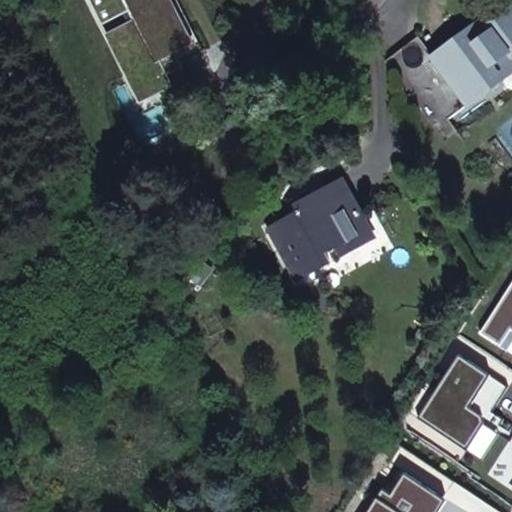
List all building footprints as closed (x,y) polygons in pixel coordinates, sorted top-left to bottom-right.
[(176,50),(192,43),(169,0),(97,0),(110,26),(132,15),(138,28),(116,38),(143,92),(166,81),(186,71),(176,50)] [(176,0),(169,0),(192,43),(197,40),(176,0)] [(493,30),(476,42),(468,30),(433,57),(432,58),(423,64),(409,44),(385,62),(444,141),(457,131),(448,119),(465,106),(511,72),(511,6),(488,24),(493,30)] [(493,30),(488,24),(484,18),(468,30),(476,42),(493,30)] [(432,58),(433,57),(419,37),(409,44),(423,64),(432,58)] [(143,92),(145,97),(168,85),(166,81),(143,92)] [(343,254),(373,237),(343,181),(313,197),(298,205),(302,211),(298,213),(270,229),(292,269),(311,260),(315,269),(329,261),(324,252),(337,245),(343,254)] [(313,197),(310,191),(292,202),(298,213),(302,211),(298,205),(313,197)] [(297,279),(315,269),(311,260),(292,269),(297,279)] [(511,284),(480,334),(500,347),(510,331),(511,332),(511,284)] [(500,347),(507,351),(511,343),(511,332),(510,331),(500,347)] [(492,413),(508,388),(459,354),(417,419),(466,452),(484,425),(496,433),(503,421),(492,413)] [(496,433),(484,425),(466,452),(481,462),(499,435),(496,433)] [(440,511),(447,502),(403,475),(389,496),(381,491),(367,511),(440,511)]
